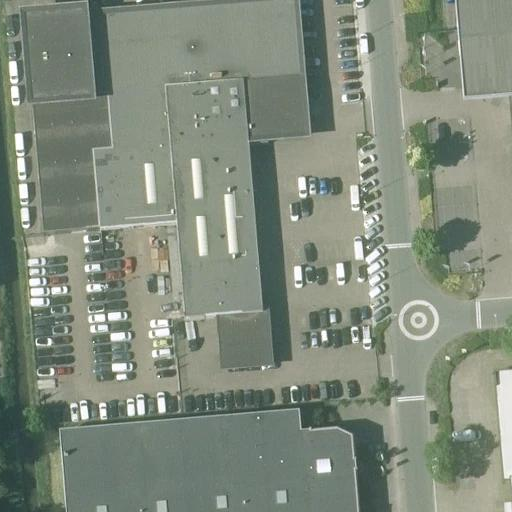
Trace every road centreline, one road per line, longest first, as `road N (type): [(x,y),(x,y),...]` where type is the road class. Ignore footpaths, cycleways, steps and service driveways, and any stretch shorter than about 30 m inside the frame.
road 1 (unknown): [(414,361),(310,367),(285,342),(275,187),(283,166),(313,147),(390,110),(474,116),(487,144),(507,310)]
road 2 (unclassified): [(411,319),(378,0)]
road 3 (unclassified): [(426,511),(411,319)]
